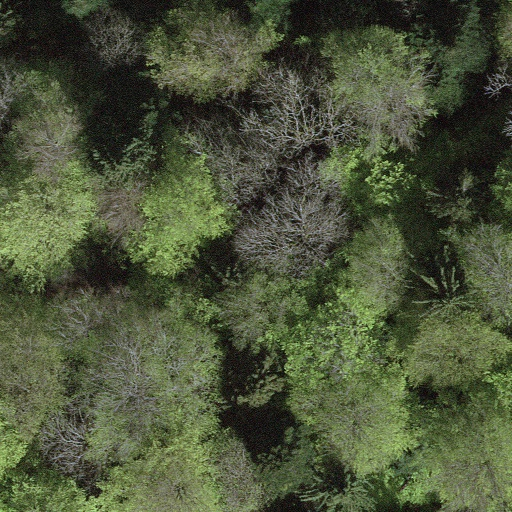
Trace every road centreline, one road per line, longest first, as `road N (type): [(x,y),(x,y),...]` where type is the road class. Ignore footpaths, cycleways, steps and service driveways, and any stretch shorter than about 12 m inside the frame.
road 1 (unclassified): [(0,295),(511,90)]
road 2 (track): [(511,475),(381,511)]
